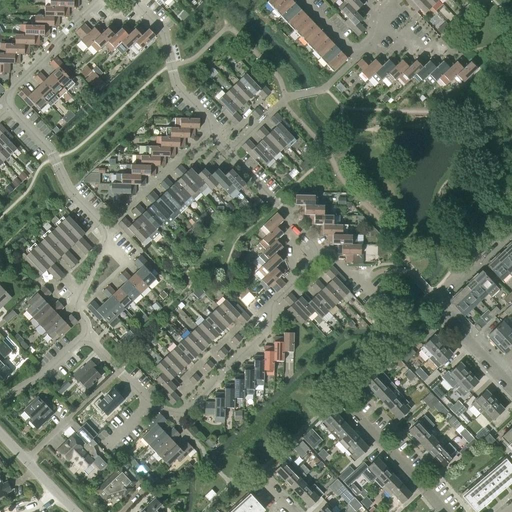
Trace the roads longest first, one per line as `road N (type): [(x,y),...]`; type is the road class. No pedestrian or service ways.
road 1 (residential): [(90,328),(96,345),(150,402),(183,408),(267,328),(269,301),(324,248)]
road 2 (residential): [(511,387),(430,300),(511,224)]
road 3 (residential): [(103,228),(69,193),(57,159),(6,107)]
road 4 (residential): [(212,129),(175,84),(163,30),(134,0)]
road 5 (residential): [(212,129),(103,228)]
road 6 (residential): [(6,107),(9,91),(103,0)]
road 7 (residential): [(324,248),(229,148)]
road 8 (residential): [(440,511),(349,413)]
